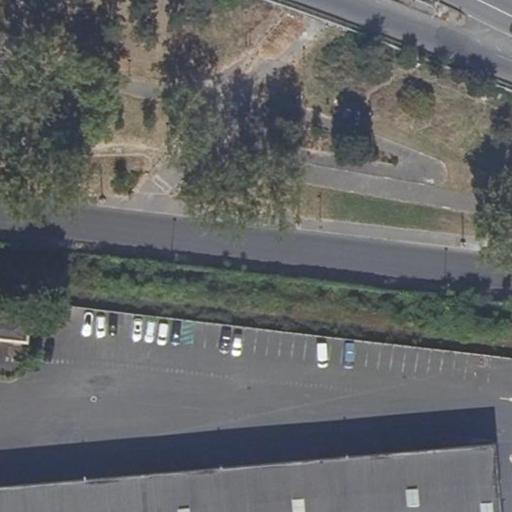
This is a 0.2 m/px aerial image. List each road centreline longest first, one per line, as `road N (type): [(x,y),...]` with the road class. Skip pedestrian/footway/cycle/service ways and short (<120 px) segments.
road 1 (residential): [(0,208),(511,269)]
road 2 (trunk): [(359,0),(511,56)]
